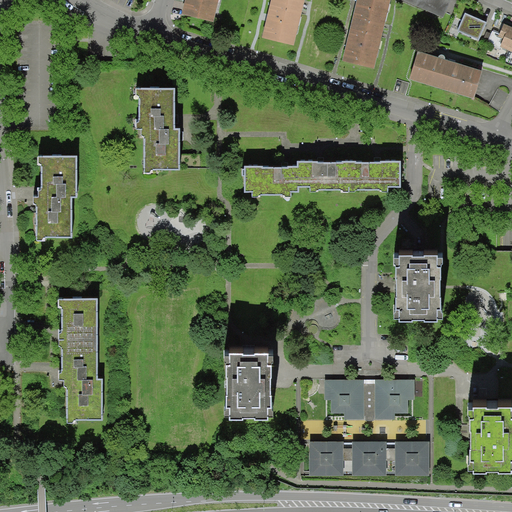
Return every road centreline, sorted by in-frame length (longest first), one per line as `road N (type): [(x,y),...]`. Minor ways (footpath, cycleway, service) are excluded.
road 1 (residential): [(159,34),(499,138)]
road 2 (secondary): [(341,504),(196,498),(55,511)]
road 3 (residential): [(0,330),(8,312),(0,159)]
